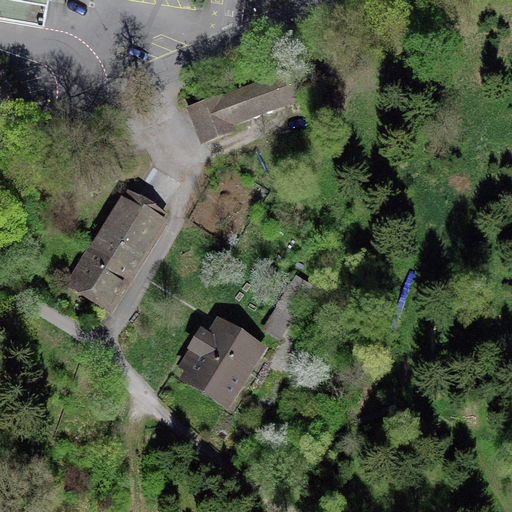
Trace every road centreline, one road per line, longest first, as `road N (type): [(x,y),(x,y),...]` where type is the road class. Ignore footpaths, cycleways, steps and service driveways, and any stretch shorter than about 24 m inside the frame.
road 1 (residential): [(0,141),(320,0)]
road 2 (track): [(0,289),(79,334),(144,398)]
road 3 (track): [(144,398),(218,466),(285,511)]
